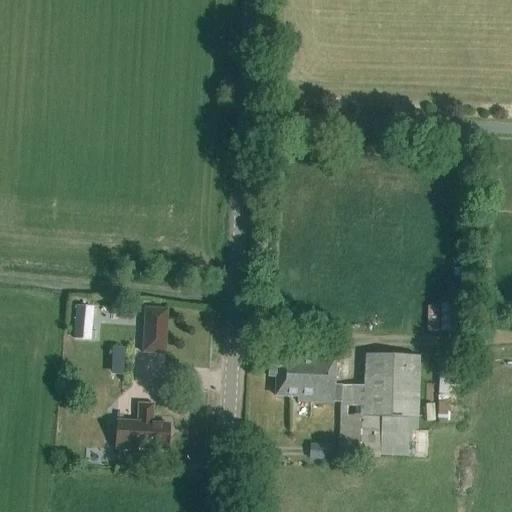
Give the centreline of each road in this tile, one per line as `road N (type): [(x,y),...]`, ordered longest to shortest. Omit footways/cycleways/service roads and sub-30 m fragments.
road 1 (tertiary): [(223,511),(252,0)]
road 2 (track): [(236,299),(0,276)]
